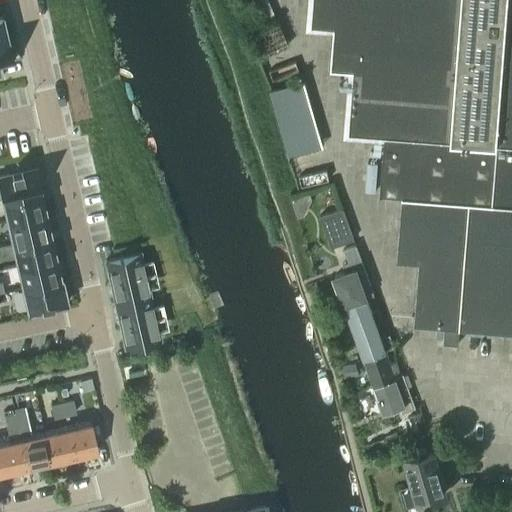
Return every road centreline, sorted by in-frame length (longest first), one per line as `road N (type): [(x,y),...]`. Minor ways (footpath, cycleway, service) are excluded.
road 1 (residential): [(97,314),(52,114)]
road 2 (residential): [(133,484),(97,314)]
road 3 (residential): [(14,511),(133,484)]
